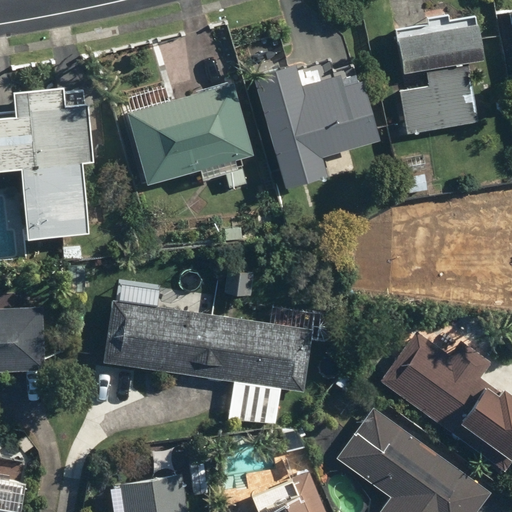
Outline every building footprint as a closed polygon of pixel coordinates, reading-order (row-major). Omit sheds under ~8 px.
[(397,31),(403,68),(484,55),(478,18),(397,31)] [(254,70),(285,182),(328,170),(323,152),(380,136),(363,74),(343,80),(340,68),(302,79),(296,58),(254,70)] [(399,86),(406,130),(478,118),(469,64),(427,71),(429,81),(399,86)] [(254,150),(233,74),(126,104),(147,179),(254,150)] [(0,164),(20,163),(27,232),(90,226),(83,156),(95,155),(89,95),(65,98),(63,78),(12,83),(14,108),(0,109),(0,164)] [(435,287),(435,279),(472,281),(472,288),(511,290),(511,228),(475,226),(438,225),(380,222),(378,268),(389,268),(388,284),(435,287)] [(68,263),(69,289),(86,289),(85,263),(68,263)] [(256,265),(223,263),(221,289),(254,292),(256,265)] [(314,325),(112,295),(102,358),(234,378),(228,414),(275,421),(281,386),(304,389),(314,325)] [(0,304),(0,368),(46,367),(44,303),(0,304)] [(417,327),(380,378),(505,468),(511,457),(511,386),(503,380),(499,386),(482,374),(492,359),(461,336),(450,351),(417,327)] [(475,511),(493,489),(373,403),(336,455),(390,494),(376,511),(475,511)] [(327,511),(309,466),(256,488),(265,511),(327,511)] [(188,511),(182,470),(119,480),(120,483),(110,484),(114,511),(188,511)] [(0,511),(18,511),(20,504),(0,500),(0,511)]
